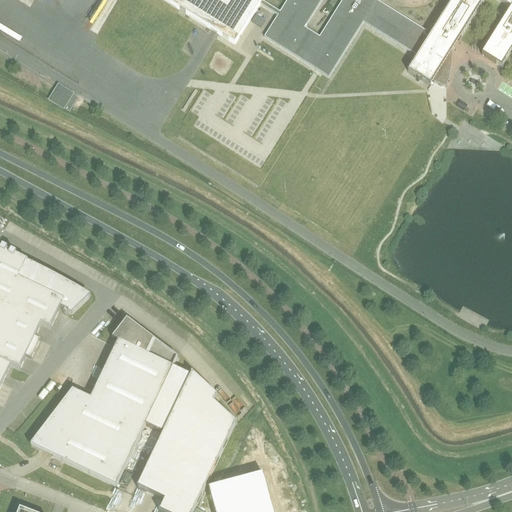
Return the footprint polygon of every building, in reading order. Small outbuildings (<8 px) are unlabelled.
[(235,45),(260,5),(278,16),(264,38),(329,78),(363,23),(417,57),(408,72),(430,87),(431,86),(426,82),(428,80),(430,81),(433,83),(440,86),(446,88),(448,84),(448,82),(449,79),(450,77),(450,75),(451,72),(451,69),(452,66),(452,63),(452,61),(452,58),(452,53),(451,53),(456,46),(484,0),(496,0),(511,9),(481,56),(502,69),(505,63),(504,63),(511,50),(511,0),(162,0),(199,23),(221,36),(235,45)] [(265,22),(256,16),(251,23),(261,29),(265,22)] [(63,109),(72,95),(60,87),(51,101),(63,109)] [(79,99),(72,95),(63,109),(69,113),(79,99)] [(88,298),(60,282),(60,281),(56,279),(56,280),(35,269),(36,267),(32,265),(31,267),(26,265),(27,264),(28,264),(28,263),(0,248),(0,389),(11,367),(20,372),(21,371),(20,370),(26,357),(31,360),(32,359),(31,359),(39,342),(40,342),(41,341),(35,339),(41,326),(51,331),(52,330),(51,329),(60,309),(71,314),(88,298)] [(112,339),(112,340),(118,342),(91,400),(73,391),(66,400),(35,441),(31,447),(52,457),(116,488),(146,427),(164,435),(138,488),(137,488),(137,489),(165,502),(162,508),(160,511),(159,511),(158,511),(194,511),(235,426),(236,426),(237,425),(213,404),(216,398),(217,398),(192,374),(191,375),(192,376),(191,377),(174,368),(178,359),(137,328),(136,327),(127,320),(112,339)] [(273,511),(265,481),(210,496),(214,511),(273,511)]
